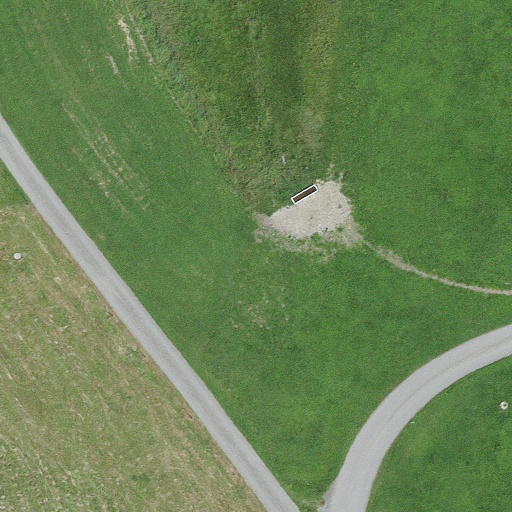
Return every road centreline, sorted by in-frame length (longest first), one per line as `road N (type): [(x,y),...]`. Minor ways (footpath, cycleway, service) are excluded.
road 1 (track): [(284,511),(0,137)]
road 2 (unclassified): [(348,511),(376,440),(404,403),(511,338)]
